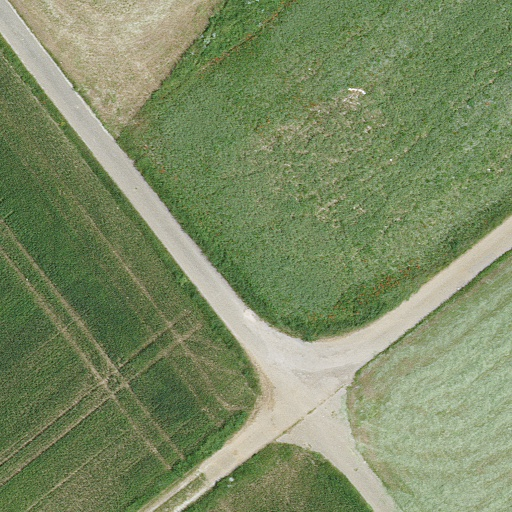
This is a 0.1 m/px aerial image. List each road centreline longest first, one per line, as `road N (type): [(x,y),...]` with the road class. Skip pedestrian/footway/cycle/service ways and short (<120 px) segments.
road 1 (unclassified): [(0,16),(297,399)]
road 2 (unclassified): [(297,399),(404,327),(511,238)]
road 3 (unclassified): [(297,399),(389,511)]
